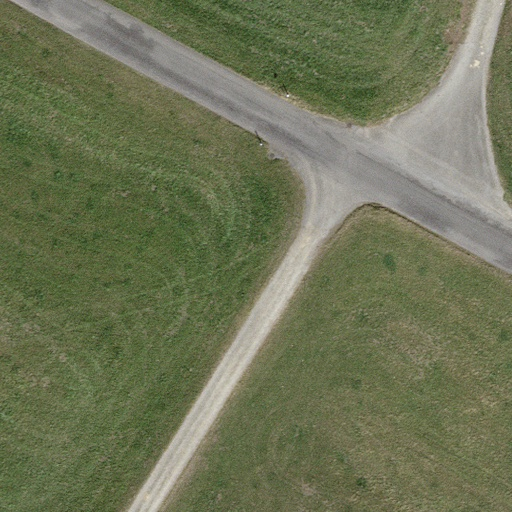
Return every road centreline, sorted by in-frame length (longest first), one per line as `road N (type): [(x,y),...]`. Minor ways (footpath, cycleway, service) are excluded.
road 1 (unclassified): [(511,267),(29,0)]
road 2 (track): [(360,178),(151,511)]
road 3 (track): [(422,217),(492,0)]
